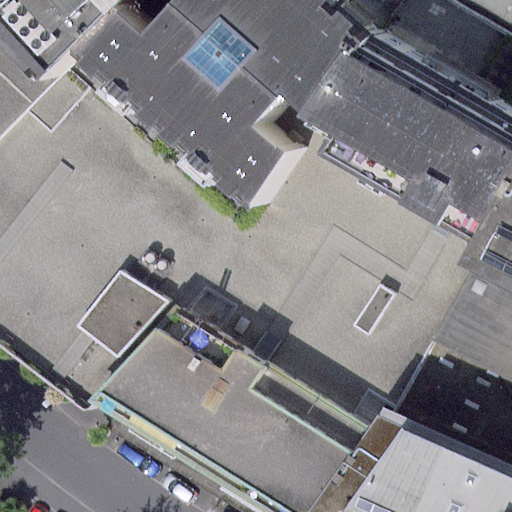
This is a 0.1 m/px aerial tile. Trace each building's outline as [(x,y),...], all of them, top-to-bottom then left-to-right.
[(0,0),(0,41),(56,93),(0,161),(0,286),(151,387),(205,321),(268,361),(279,343),(316,365),(302,385),(405,453),(429,418),(418,413),(511,229),(511,193),(372,104),(347,76),(316,117),(344,145),(310,199),(109,50),(65,0),(0,0)] [(65,0),(109,50),(164,0),(65,0)] [(428,33),(390,0),(164,0),(109,50),(310,199),(344,145),(316,117),(347,76),(372,104),(428,33)] [(511,84),(428,33),(372,104),(511,193),(511,84)] [(0,161),(56,93),(0,41),(0,161)] [(511,229),(418,413),(429,418),(438,404),(511,442),(511,229)] [(205,321),(151,387),(346,511),(365,511),(405,453),(302,385),(316,365),(279,343),(268,361),(205,321)] [(365,511),(511,511),(511,442),(438,404),(429,418),(405,453),(365,511)]
